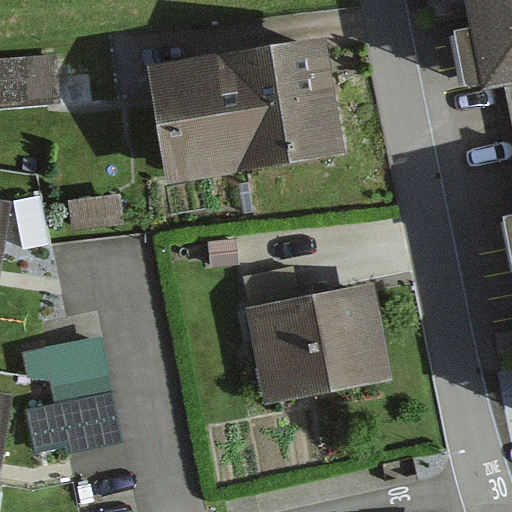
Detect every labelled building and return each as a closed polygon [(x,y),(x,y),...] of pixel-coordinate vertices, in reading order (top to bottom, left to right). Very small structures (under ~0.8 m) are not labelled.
[(511,0),(480,0),(501,92),(511,89),(511,0)] [(329,49),(163,77),(182,189),(348,161),(329,49)] [(55,56),(0,61),(0,112),(61,106),(61,111),(111,106),(106,58),(56,63),(55,56)] [(36,151),(4,146),(2,165),(33,169),(36,151)] [(120,198),(69,204),(72,233),(124,227),(120,198)] [(371,294),(252,317),(270,409),(389,386),(371,294)] [(104,340),(22,354),(28,385),(50,381),(54,402),(113,392),(104,340)] [(124,447),(115,393),(26,409),(35,455),(64,450),(66,457),(124,447)]
